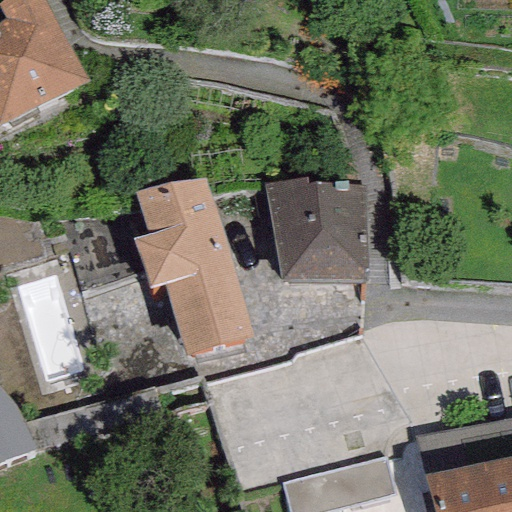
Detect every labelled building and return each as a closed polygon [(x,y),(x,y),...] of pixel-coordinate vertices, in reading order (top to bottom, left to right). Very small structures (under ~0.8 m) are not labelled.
[(0,135),(88,89),(41,0),(15,0),(0,8),(0,17),(4,25),(0,27),(0,135)] [(205,185),(134,199),(149,243),(133,247),(150,302),(164,298),(184,368),(253,346),(205,185)] [(308,187),(265,189),(281,291),(364,291),(363,278),(367,278),(362,192),(308,192),(308,187)] [(0,393),(0,472),(35,457),(14,410),(0,393)] [(348,511),(393,501),(384,464),(281,489),(286,511),(348,511)] [(511,511),(511,464),(426,486),(432,511),(511,511)]
